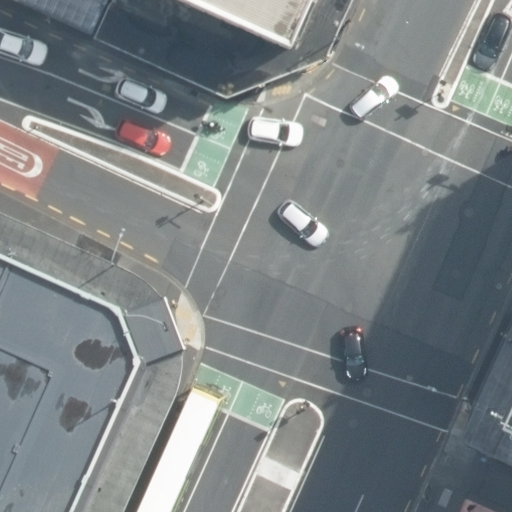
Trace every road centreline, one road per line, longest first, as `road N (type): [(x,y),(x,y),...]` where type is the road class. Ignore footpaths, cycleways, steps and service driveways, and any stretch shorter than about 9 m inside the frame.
road 1 (secondary): [(0,109),(372,262)]
road 2 (secondary): [(500,0),(372,262)]
road 3 (secondary): [(259,511),(372,262)]
